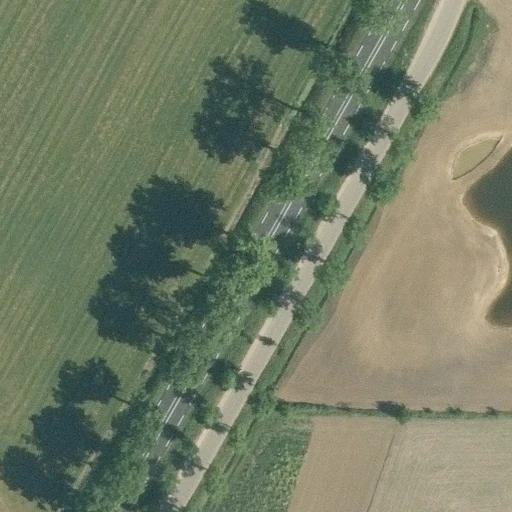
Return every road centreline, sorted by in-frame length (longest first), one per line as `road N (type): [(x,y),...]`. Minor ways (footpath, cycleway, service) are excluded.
road 1 (primary): [(114,511),(405,0)]
road 2 (unclassified): [(170,511),(454,0)]
